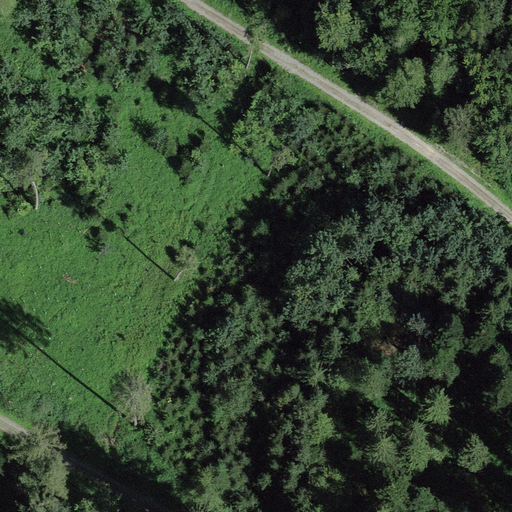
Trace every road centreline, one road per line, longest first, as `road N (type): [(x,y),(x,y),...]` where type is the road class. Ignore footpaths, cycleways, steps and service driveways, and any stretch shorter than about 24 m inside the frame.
road 1 (track): [(511,230),(199,0)]
road 2 (track): [(145,511),(0,427)]
